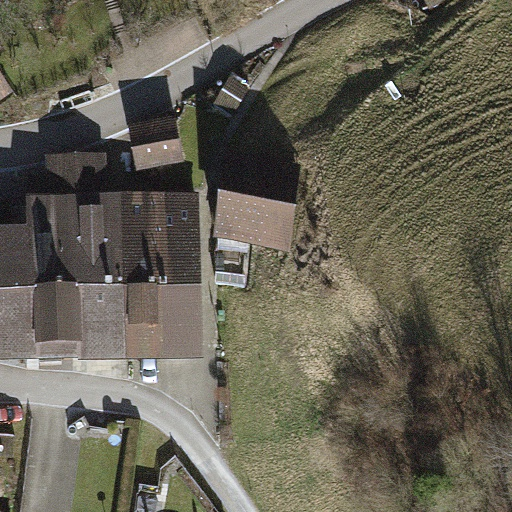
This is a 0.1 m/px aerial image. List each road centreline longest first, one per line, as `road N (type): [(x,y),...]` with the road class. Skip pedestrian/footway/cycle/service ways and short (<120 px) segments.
road 1 (residential): [(0,148),(46,144),(170,89),(327,0)]
road 2 (residential): [(0,383),(78,389),(163,410),(245,511)]
